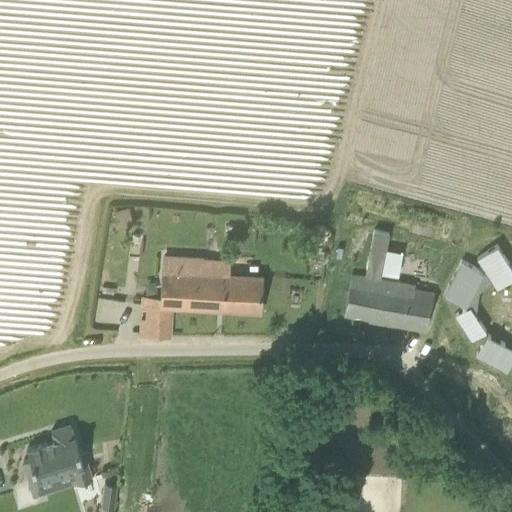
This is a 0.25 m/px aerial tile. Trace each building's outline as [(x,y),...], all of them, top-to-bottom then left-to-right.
[(380,277),(389,233),(375,230),(366,274),(380,277)] [(456,304),(460,281),(474,273),(477,280),(493,271),(477,239),(460,248),(467,261),(466,262),(445,249),(425,282),(445,294),(447,297),(435,305),(451,330),(454,328),(463,332),(456,345),(486,361),(493,349),(502,353),(502,360),(511,359),(511,339),(501,340),(501,343),(497,341),(498,340),(467,324),(467,325),(463,322),(466,320),(456,304)] [(231,259),(204,258),(203,272),(162,270),(160,304),(143,303),(141,336),(170,337),(172,306),(260,311),(262,275),(230,273),(231,259)] [(339,312),(335,334),(361,340),(365,318),(426,330),(435,292),(414,287),(415,284),(351,273),(344,313),(339,312)] [(35,421),(29,410),(11,419),(16,430),(8,434),(7,434),(0,437),(0,472),(4,470),(5,471),(38,455),(45,469),(59,462),(47,436),(43,438),(35,421)] [(101,506),(114,507),(117,485),(104,484),(101,506)]
